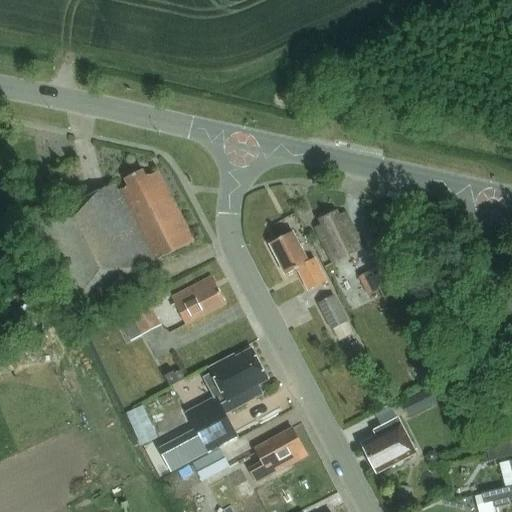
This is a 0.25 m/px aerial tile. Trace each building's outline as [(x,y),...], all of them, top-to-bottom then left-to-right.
[(128,276),(166,257),(196,242),(160,171),(148,177),(145,171),(127,180),(131,187),(120,192),(117,184),(34,226),(73,302),(79,299),(87,315),(110,303),(102,288),(107,286),(114,299),(135,289),(128,276)] [(338,211),(322,219),(325,224),(318,228),(336,264),(365,249),(347,213),(341,217),(338,211)] [(275,223),(282,237),(303,227),(296,213),(275,223)] [(272,244),(279,257),(288,275),(300,269),(311,291),(328,282),(316,259),(310,262),(295,232),(272,244)] [(398,294),(384,264),(370,271),(371,272),(359,278),(368,296),(380,291),(385,300),(398,294)] [(228,304),(214,277),(174,298),(188,325),(228,304)] [(133,342),(164,326),(154,307),(174,297),(170,291),(120,318),(133,342)] [(319,305),(332,328),(347,320),(335,296),(319,305)] [(359,345),(352,348),(355,356),(363,352),(359,345)] [(217,399),(190,413),(202,437),(207,446),(210,452),(211,453),(239,438),(227,415),(264,395),(260,386),(270,380),(254,350),(237,358),(236,356),(212,369),(215,374),(207,379),(217,399)] [(436,366),(421,372),(426,383),(440,377),(436,366)] [(187,379),(183,371),(177,374),(176,372),(167,377),(172,387),(187,379)] [(432,389),(402,403),(409,417),(439,403),(432,389)] [(379,411),(386,425),(403,415),(395,401),(379,411)] [(378,437),(363,444),(379,475),(419,454),(400,418),(383,428),(375,431),(378,437)] [(266,462),(252,470),(259,483),(309,456),(294,429),(271,441),(272,443),(259,450),(266,462)] [(511,456),(511,447),(511,442),(486,449),(489,462),(511,456)] [(223,449),(195,464),(205,482),(233,467),(223,449)] [(428,452),(426,456),(427,461),(431,464),(436,463),(437,462),(439,459),(439,458),(438,454),(434,451),(428,452)] [(189,466),(180,472),(184,479),(193,473),(189,466)] [(511,486),(506,488),(482,493),(482,495),(485,504),(493,502),(494,505),(495,505),(505,502),(511,500),(511,486)]
